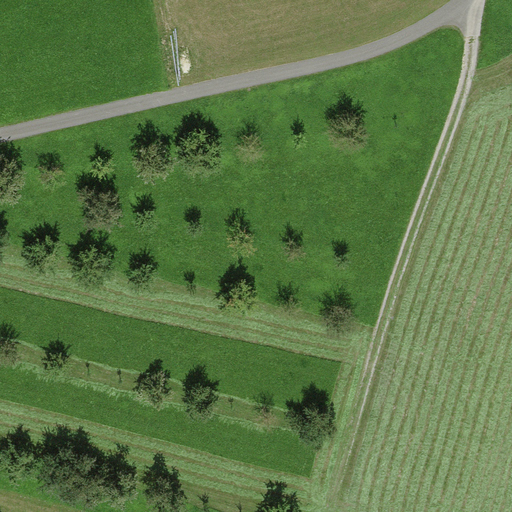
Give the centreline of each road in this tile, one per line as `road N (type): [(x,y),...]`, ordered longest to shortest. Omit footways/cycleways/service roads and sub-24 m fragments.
road 1 (track): [(328,511),(384,314),(467,75),(474,0)]
road 2 (track): [(468,0),(415,33),(342,60),(0,136)]
